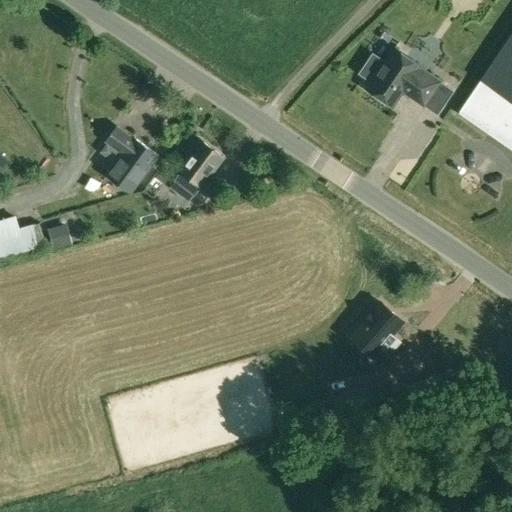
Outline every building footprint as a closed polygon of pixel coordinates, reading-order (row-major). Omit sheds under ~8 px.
[(511,31),(458,113),(511,149),(511,31)] [(371,53),(358,73),(371,82),(366,89),(391,106),(401,91),(423,106),(440,82),(418,67),(419,65),(394,48),(384,62),(371,53)] [(107,142),(100,152),(114,163),(113,165),(138,183),(158,155),(133,137),(133,138),(117,126),(106,141),(107,142)] [(179,172),(174,179),(193,193),(199,186),(202,188),(225,156),(199,138),(177,170),(179,172)] [(148,191),(164,206),(181,188),(165,174),(148,191)] [(0,256),(35,247),(30,231),(29,226),(16,230),(13,219),(5,221),(0,222),(0,256)] [(38,224),(29,226),(30,231),(35,247),(44,244),(38,224)] [(66,225),(46,230),(52,252),(72,247),(66,225)] [(364,321),(350,337),(373,356),(382,346),(389,353),(399,341),(392,334),(403,321),(380,302),(374,310),(373,309),(363,321),(364,321)] [(383,385),(335,397),(341,421),(389,409),(383,385)]
